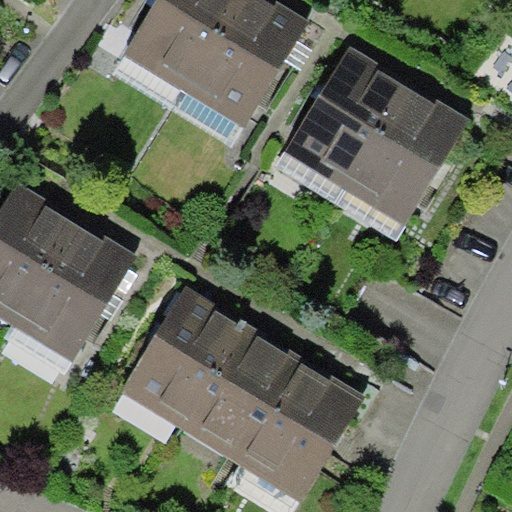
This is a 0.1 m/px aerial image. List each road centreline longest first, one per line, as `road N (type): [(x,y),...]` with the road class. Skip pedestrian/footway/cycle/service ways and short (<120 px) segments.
road 1 (residential): [(83,0),(0,113),(0,506),(12,511)]
road 2 (residential): [(397,511),(511,258)]
